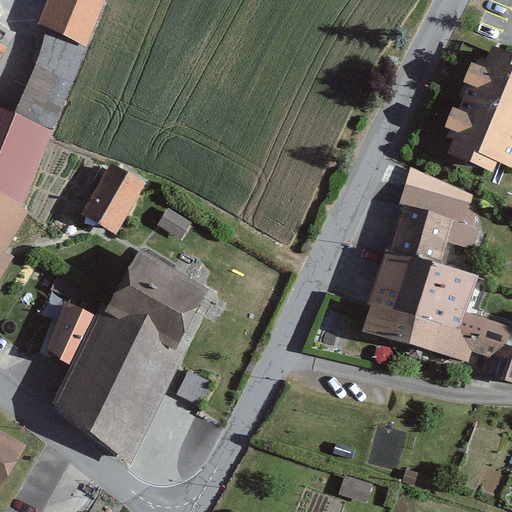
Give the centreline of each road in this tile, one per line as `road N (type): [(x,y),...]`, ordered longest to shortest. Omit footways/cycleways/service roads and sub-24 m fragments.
road 1 (tertiary): [(191,511),(452,0)]
road 2 (unclassified): [(0,387),(164,511)]
